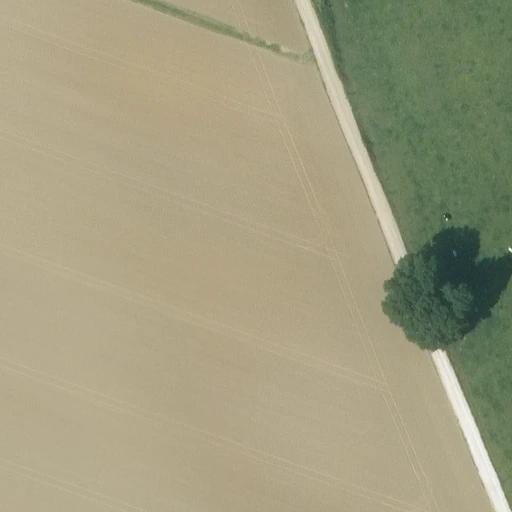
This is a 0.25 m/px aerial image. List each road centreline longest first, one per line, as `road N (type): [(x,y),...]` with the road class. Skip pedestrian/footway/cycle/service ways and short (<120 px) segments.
road 1 (track): [(299,0),(497,511)]
road 2 (track): [(331,80),(115,0)]
